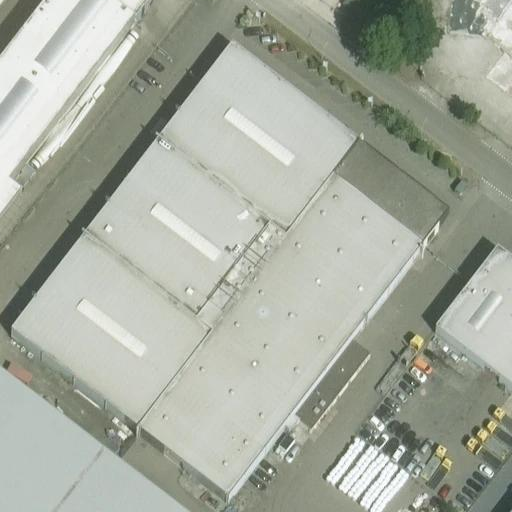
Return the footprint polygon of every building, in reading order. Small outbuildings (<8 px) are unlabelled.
[(0,190),(7,191),(154,0),(50,0),(0,65),(0,190)] [(511,0),(447,0),(444,46),(474,48),(497,64),(497,70),(482,91),(511,111),(511,0)] [(359,150),(361,147),(360,146),(357,149),(230,51),(83,243),(195,329),(269,233),(285,245),(359,150)] [(419,257),(424,250),(437,233),(433,229),(430,212),(434,208),(359,150),(285,245),(269,233),(195,329),(211,341),(137,437),(227,506),(284,433),(290,437),(298,426),(310,436),(324,418),(316,413),(329,397),(336,402),(369,359),(351,345),(418,258),(420,261),(422,259),(419,257)] [(137,437),(211,341),(195,329),(83,243),(9,339),(137,437)] [(511,267),(496,255),(434,335),(511,395),(511,267)] [(162,511),(0,386),(0,511),(162,511)] [(324,418),(336,402),(329,397),(316,413),(324,418)]
